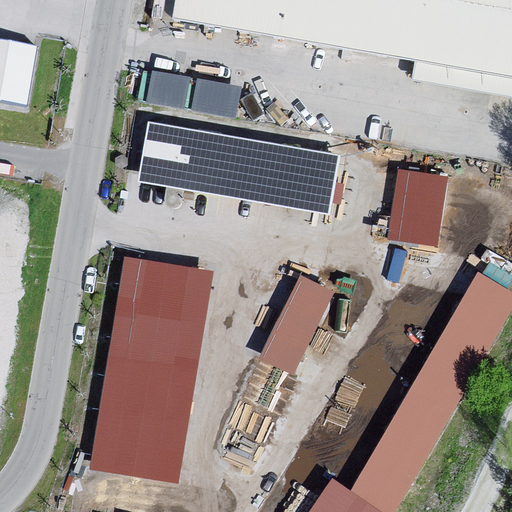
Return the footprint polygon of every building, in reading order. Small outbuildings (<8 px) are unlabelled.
[(511,0),(172,0),(168,26),(409,67),(406,87),(511,106),(511,0)] [(35,54),(0,48),(0,108),(24,115),(35,54)] [(241,111),(243,79),(152,74),(150,105),(241,111)] [(342,158),(149,125),(138,186),(331,219),(342,158)] [(449,179),(399,172),(388,241),(439,248),(449,179)] [(214,274),(125,260),(108,367),(197,381),(214,274)] [(336,296),(301,278),(259,362),(294,379),(336,296)] [(328,484),(309,511),(392,511),(511,316),(511,301),(476,280),(346,497),(328,484)] [(166,383),(153,380),(139,457),(153,459),(166,383)]
